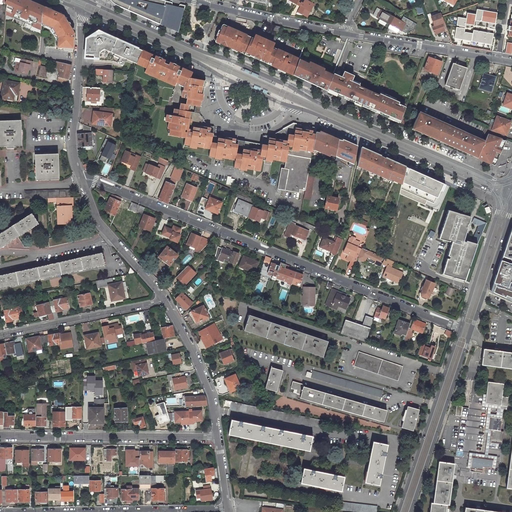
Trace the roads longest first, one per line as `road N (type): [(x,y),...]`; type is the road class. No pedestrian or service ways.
road 1 (primary): [(510,187),(84,0)]
road 2 (primary): [(80,10),(501,196)]
road 3 (residential): [(79,174),(460,328)]
road 4 (residential): [(0,434),(217,437)]
road 5 (unknown): [(239,306),(444,374)]
road 6 (residential): [(227,508),(21,511)]
road 7 (secondary): [(460,328),(398,511)]
road 8 (secondary): [(410,511),(470,332)]
road 9 (residential): [(344,33),(511,61)]
road 10 (residential): [(164,298),(0,334)]
road 11 (residential): [(80,10),(71,144),(79,174)]
road 12 (residential): [(194,0),(344,33)]
road 13 (residential): [(79,174),(96,219),(164,298)]
road 14 (residential): [(164,298),(203,367),(217,437)]
road 15 (secondary): [(501,196),(460,328)]
